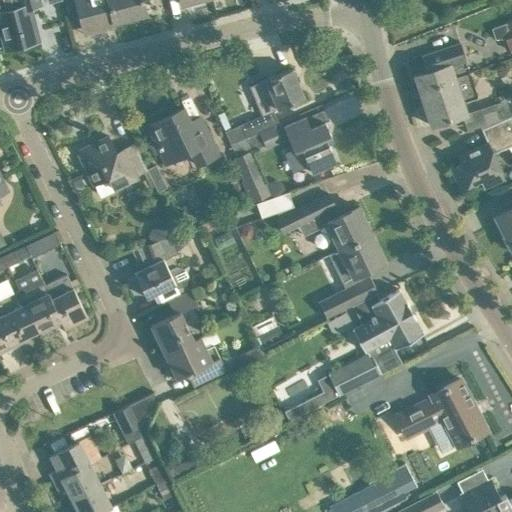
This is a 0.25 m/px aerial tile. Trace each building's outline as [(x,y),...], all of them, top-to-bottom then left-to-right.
[(0,0),(0,20),(8,50),(38,41),(29,8),(43,5),(41,0),(0,0)] [(75,0),(83,29),(146,13),(142,0),(75,0)] [(441,0),(443,17),(478,0),(441,0)] [(419,89),(470,72),(466,61),(468,60),(461,41),(421,55),(427,71),(415,75),(419,89)] [(274,125),(279,123),(273,110),(304,97),(292,67),(249,86),(262,115),(226,131),(231,144),(245,138),(259,132),(274,125)] [(419,89),(431,125),(466,113),(462,102),(478,97),(470,72),(419,89)] [(486,126),(511,114),(511,104),(509,96),(479,108),(486,126)] [(153,122),(148,124),(166,163),(190,151),(197,165),(218,154),(202,122),(192,127),(183,107),(171,113),(170,110),(165,108),(153,114),(151,119),(153,122)] [(511,119),(511,116),(481,129),(488,143),(458,155),(461,162),(451,167),(460,188),(480,180),(483,188),(504,178),(494,154),(511,145),(511,119)] [(306,117),(284,126),(294,149),(291,151),(285,153),(293,171),(305,166),(308,164),(312,172),(336,161),(326,137),(331,135),(325,121),(310,128),(306,117)] [(274,125),(259,132),(264,144),(265,147),(281,141),(281,140),(274,125)] [(259,132),(245,138),(251,150),(252,150),(264,144),(259,132)] [(108,137),(78,151),(94,183),(99,193),(113,186),(143,171),(151,187),(155,186),(147,169),(135,144),(116,153),(108,137)] [(231,144),(237,156),(233,158),(252,200),(270,192),(252,150),(251,150),(245,138),(231,144)] [(147,169),(155,186),(158,191),(167,187),(156,164),(147,169)] [(293,205),(288,191),(257,202),(262,217),(293,205)] [(329,193),(276,220),(282,233),(298,225),(305,222),(310,232),(319,228),(321,231),(316,234),(314,240),(316,246),(322,248),(328,245),(330,239),(327,233),(332,231),(340,248),(371,234),(357,206),(339,215),(329,193)] [(511,207),(495,216),(511,248),(511,207)] [(178,215),(183,229),(198,225),(195,217),(186,213),(178,215)] [(251,237),(254,229),(251,225),(247,223),(243,225),(240,234),(242,238),(247,240),(251,237)] [(30,258),(60,243),(55,231),(25,245),(30,258)] [(371,234),(340,248),(329,254),(345,287),(319,300),(327,316),(352,304),(376,292),(377,292),(370,278),(366,270),(384,261),(371,234)] [(139,246),(132,250),(141,269),(134,272),(147,297),(175,283),(177,287),(186,283),(188,275),(185,268),(177,265),(173,267),(168,258),(165,252),(175,248),(170,235),(158,239),(139,246)] [(7,266),(18,261),(14,252),(3,257),(7,266)] [(88,318),(73,287),(67,274),(45,284),(43,285),(60,319),(65,329),(66,328),(64,325),(72,321),(74,324),(88,318)] [(43,285),(45,284),(42,278),(18,289),(38,330),(60,319),(43,285)] [(38,330),(18,289),(13,291),(7,279),(0,282),(0,306),(16,341),(38,330)] [(365,351),(375,345),(380,354),(394,346),(395,347),(423,332),(423,331),(422,331),(415,318),(416,318),(407,302),(406,302),(399,290),(399,289),(399,288),(380,299),(376,292),(352,304),(362,322),(352,327),(365,351)] [(165,352),(200,336),(205,333),(198,320),(191,324),(184,309),(197,302),(190,289),(168,300),(174,313),(151,324),(165,352)] [(9,344),(16,341),(0,306),(0,352),(10,347),(9,344)] [(279,330),(258,340),(260,344),(263,351),(284,340),(279,330)] [(187,372),(193,385),(225,370),(213,345),(206,349),(200,336),(165,352),(170,363),(166,365),(173,378),(176,377),(177,378),(187,372)] [(244,366),(265,355),(260,344),(238,355),(244,366)] [(328,373),(339,394),(381,373),(371,352),(328,373)] [(323,390),(284,410),(289,419),(299,414),(339,394),(335,386),(328,373),(317,378),(323,390)] [(487,429),(461,378),(430,394),(432,397),(397,416),(407,437),(428,426),(435,440),(450,432),(457,445),(487,429)] [(128,443),(134,440),(142,435),(139,429),(155,392),(154,391),(113,412),(128,443)] [(141,454),(149,450),(142,435),(134,440),(141,454)] [(53,481),(90,462),(79,440),(49,455),(56,468),(49,472),(53,481)] [(71,498),(101,483),(90,462),(53,481),(58,489),(65,486),(71,498)] [(370,485),(330,505),(333,511),(375,511),(407,496),(405,492),(416,486),(404,463),(368,481),(370,485)] [(156,483),(165,479),(158,464),(149,469),(156,483)] [(511,511),(511,496),(508,498),(505,494),(500,496),(490,478),(488,480),(463,492),(460,494),(469,511),(511,511)] [(101,511),(116,505),(116,504),(123,500),(112,479),(101,484),(101,483),(71,498),(78,511),(101,511)] [(165,479),(156,483),(164,499),(173,494),(165,479)] [(431,511),(434,511),(426,497),(398,511),(431,511)]
